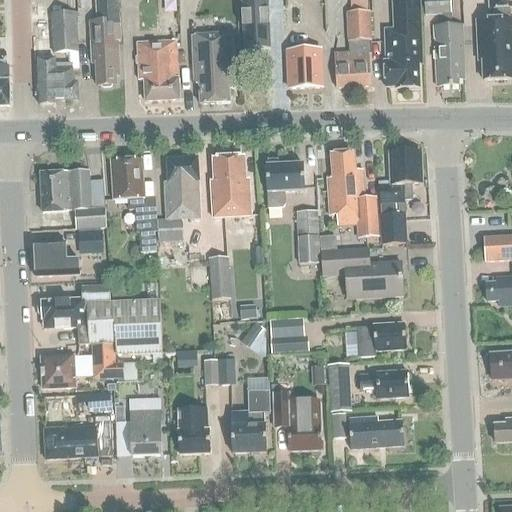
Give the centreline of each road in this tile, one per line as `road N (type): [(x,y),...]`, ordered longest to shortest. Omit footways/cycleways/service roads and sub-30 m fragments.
road 1 (residential): [(24,506),(464,484)]
road 2 (tertiary): [(24,133),(443,119)]
road 3 (residential): [(24,506),(4,134)]
road 4 (tertiary): [(464,484),(443,119)]
road 5 (residential): [(24,133),(20,0)]
